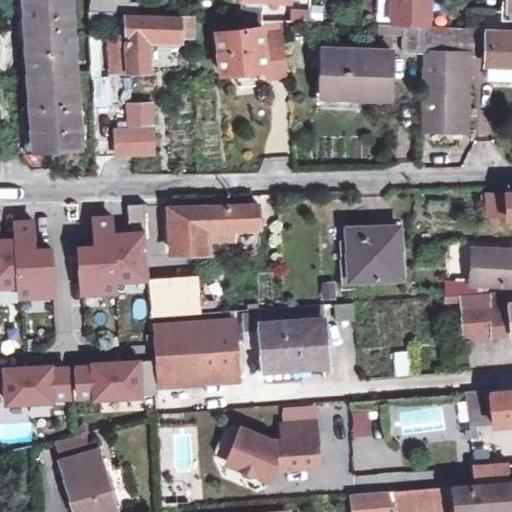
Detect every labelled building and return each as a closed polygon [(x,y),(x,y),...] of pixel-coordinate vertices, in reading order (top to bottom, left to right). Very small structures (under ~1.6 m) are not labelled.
[(50,11),(49,0),(28,0),(30,12),(50,11)] [(30,12),(35,136),(56,136),(56,147),(81,147),(73,0),(49,0),(50,11),(30,12)] [(431,0),(395,0),(394,25),(404,26),(427,27),(430,27),(431,0)] [(511,0),(501,0),(500,27),(511,27),(511,0)] [(182,43),(180,15),(140,13),(127,12),(128,37),(113,37),(114,72),(152,70),(151,42),(182,43)] [(189,16),(180,15),(182,43),(190,44),(189,16)] [(264,28),(219,33),(223,75),(267,71),(268,78),(286,76),(283,22),(264,23),(264,28)] [(427,27),(404,26),(403,54),(426,55),(427,27)] [(430,27),(427,27),(426,55),(423,131),(465,132),(468,56),(488,57),(488,59),(511,61),(511,56),(511,55),(511,30),(508,30),(509,33),(489,32),(489,29),(430,27)] [(323,96),(324,51),(316,51),(315,96),(323,96)] [(324,51),(323,96),(380,98),(389,98),(391,54),(324,51)] [(323,96),(315,96),(315,104),(358,106),(358,103),(381,104),(380,98),(323,96)] [(152,103),(127,104),(128,125),(153,124),(152,103)] [(122,130),(123,155),(155,154),(154,129),(122,130)] [(56,136),(35,136),(36,147),(56,147),(56,136)] [(511,191),(488,192),(489,214),(506,214),(506,218),(511,217),(511,191)] [(144,204),(128,205),(129,233),(112,234),(115,280),(149,278),(144,204)] [(208,229),(259,227),(259,206),(170,210),(173,253),(209,252),(208,229)] [(111,217),(95,217),(96,246),(80,247),(82,293),(116,291),(115,280),(112,234),(111,217)] [(17,239),(20,285),(20,296),(54,294),(51,248),(41,249),(35,249),(33,221),(16,222),(17,239)] [(352,280),(403,277),(400,226),(377,228),(377,223),(349,225),(352,280)] [(0,285),(20,285),(17,239),(8,240),(0,240),(0,232),(0,285)] [(511,249),(508,249),(472,250),(471,280),(511,282),(511,249)] [(466,338),(511,334),(511,289),(464,293),(466,338)] [(333,302),(334,319),(353,318),(352,301),(333,302)] [(260,321),(261,342),(263,367),(328,363),(323,303),(260,308),(260,321)] [(261,342),(260,321),(244,322),(245,343),(261,342)] [(236,322),(157,326),(158,348),(166,348),(167,383),(239,379),(236,322)] [(392,351),(393,374),(409,373),(407,349),(392,351)] [(140,395),(139,361),(93,363),(93,365),(77,366),(78,396),(94,395),(95,397),(140,395)] [(51,365),(5,368),(7,402),(53,400),(53,397),(69,396),(67,367),(51,368),(51,365)] [(471,424),(511,420),(511,386),(468,390),(471,424)] [(368,439),(368,409),(350,409),(351,439),(368,439)] [(242,427),(228,461),(269,478),(275,463),(285,463),(285,466),(319,464),(315,422),(282,424),(283,439),(273,440),(242,427)] [(4,442),(30,441),(29,425),(3,426),(4,442)] [(55,444),(61,461),(96,449),(92,439),(88,441),(85,434),(55,444)] [(81,511),(114,500),(96,449),(61,461),(80,511),(81,511)] [(511,479),(511,461),(474,465),(475,482),(511,479)] [(511,511),(511,479),(475,482),(452,484),(454,511),(511,511)] [(443,485),(401,488),(402,506),(444,502),(443,485)] [(391,511),(389,489),(355,492),(356,511),(391,511)]
